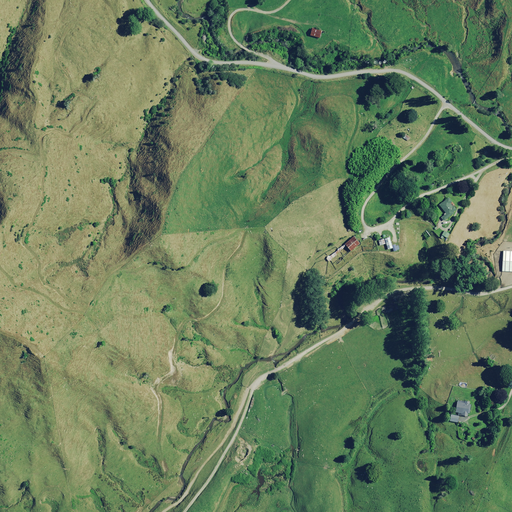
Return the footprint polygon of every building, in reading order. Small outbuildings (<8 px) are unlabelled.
[(321,31),(312,28),(310,35),(320,38),(321,31)] [(448,197),(440,205),(447,213),(440,218),(444,222),(458,208),(448,197)] [(449,234),(444,231),(441,238),(443,239),(444,236),(447,238),(449,234)] [(360,244),(354,237),(345,244),(351,251),(360,244)] [(511,246),(504,246),(502,264),(511,264),(511,246)] [(337,256),(335,252),(327,259),(329,262),(337,256)] [(470,402),(465,401),(464,403),(457,402),(456,412),(462,413),(462,415),(467,416),(468,413),(469,413),(471,405),(469,404),(470,402)]
